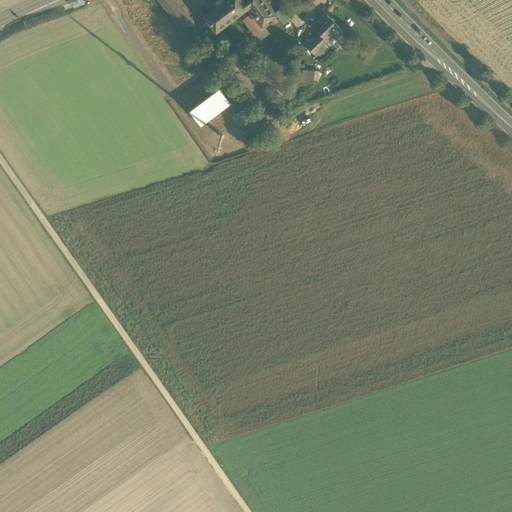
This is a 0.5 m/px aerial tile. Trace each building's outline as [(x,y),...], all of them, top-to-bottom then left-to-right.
[(157,0),(170,16),(178,10),(183,6),(178,0),(157,0)] [(216,31),(247,8),(248,7),(242,0),(224,0),(204,15),(205,17),(209,21),(216,31)] [(247,8),(252,13),(261,26),(262,25),(276,14),(265,0),(242,0),(248,7),(247,8)] [(194,32),(209,21),(205,17),(196,23),(183,6),(178,10),(194,32)] [(170,16),(186,38),(194,32),(178,10),(170,16)] [(264,28),(262,25),(261,26),(252,13),(243,20),(254,35),(264,28)] [(320,34),(326,40),(327,39),(338,27),(327,16),(314,28),(320,34)] [(314,55),(315,54),(325,44),(328,40),(327,39),(326,40),(320,34),(307,48),(314,55)] [(330,49),(325,44),(315,54),(320,59),(330,49)] [(293,80),(302,81),(304,69),(304,64),(295,63),(293,80)] [(314,70),(304,69),(302,81),(313,82),(314,70)] [(190,111),(201,126),(231,104),(219,89),(190,111)] [(265,99),(273,110),(279,105),(275,100),(281,96),(277,90),(265,99)] [(233,118),(239,126),(249,119),(242,110),(233,118)]
